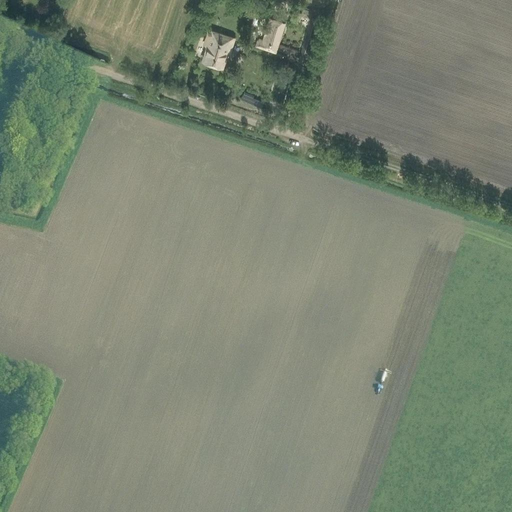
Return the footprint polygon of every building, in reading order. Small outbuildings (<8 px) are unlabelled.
[(253,15),(265,19),(271,1),(268,0),(254,0),(253,5),(256,6),(253,15)] [(310,19),(313,11),(303,8),(301,16),(310,19)] [(307,48),(318,51),(326,18),(316,15),(307,48)] [(275,52),(284,23),(270,19),(264,39),(258,37),(255,46),(275,52)] [(229,52),(234,39),(209,31),(205,44),(208,45),(203,60),(222,66),(227,52),(229,52)]
